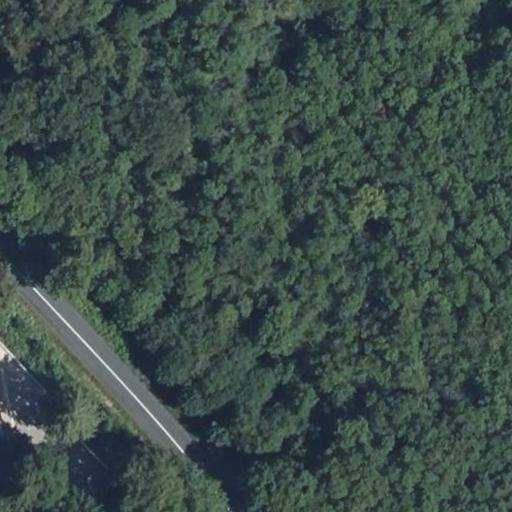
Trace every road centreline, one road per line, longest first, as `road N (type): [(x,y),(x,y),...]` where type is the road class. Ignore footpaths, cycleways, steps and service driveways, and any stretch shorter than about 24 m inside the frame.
road 1 (track): [(0,144),(511,504)]
road 2 (tertiary): [(0,256),(107,366),(230,511)]
